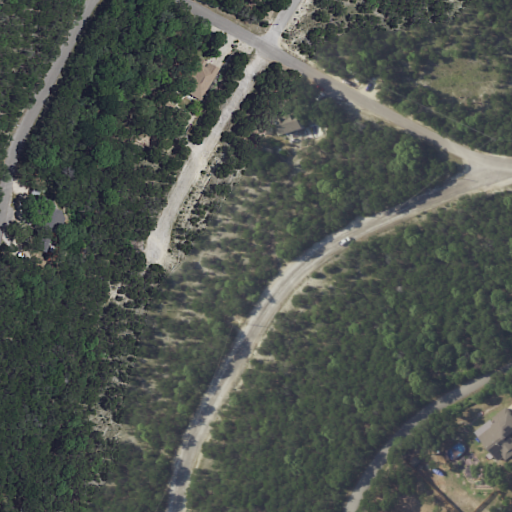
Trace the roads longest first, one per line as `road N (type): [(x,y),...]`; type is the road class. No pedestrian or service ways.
road 1 (residential): [(164,511),(163,474),(211,367),(288,264),(371,208),(500,169)]
road 2 (residential): [(187,0),(500,169),(511,167)]
road 3 (residential): [(290,0),(151,246)]
road 4 (residential): [(511,364),(405,455),(361,511)]
road 5 (residential): [(81,0),(20,127),(0,194)]
